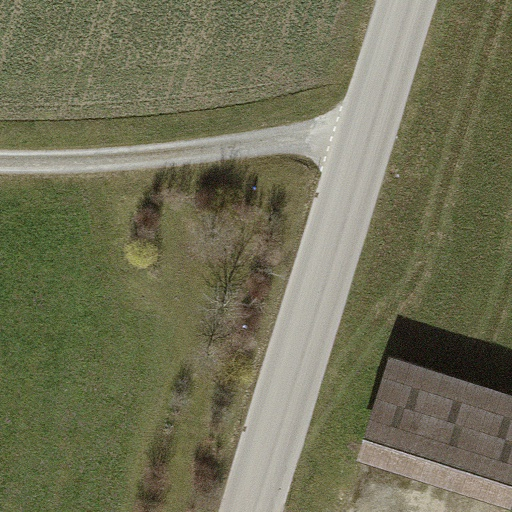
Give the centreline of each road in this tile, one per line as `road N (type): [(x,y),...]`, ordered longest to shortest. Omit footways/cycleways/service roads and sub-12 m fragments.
road 1 (tertiary): [(251,511),(407,0)]
road 2 (track): [(368,126),(136,157),(0,162)]
